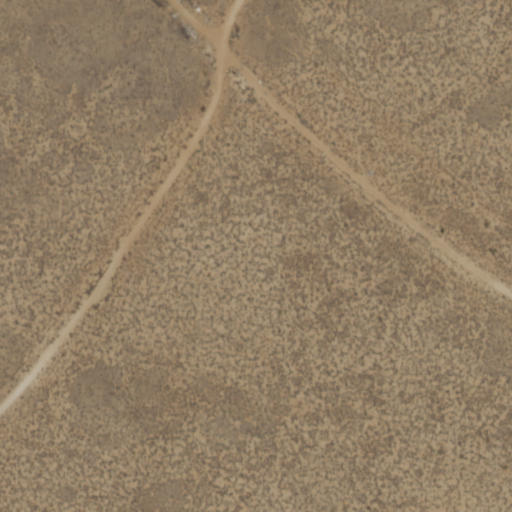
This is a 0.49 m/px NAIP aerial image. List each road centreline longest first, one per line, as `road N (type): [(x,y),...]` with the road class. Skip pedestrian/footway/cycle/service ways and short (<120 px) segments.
road 1 (residential): [(236,0),(210,38),(175,160),(84,312),(0,398)]
road 2 (track): [(511,252),(353,159),(276,66),(247,0)]
